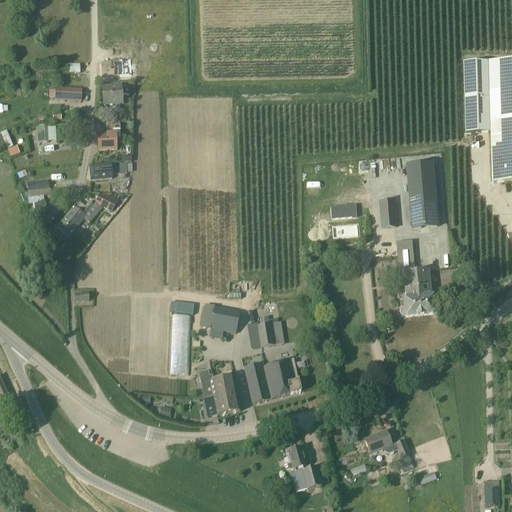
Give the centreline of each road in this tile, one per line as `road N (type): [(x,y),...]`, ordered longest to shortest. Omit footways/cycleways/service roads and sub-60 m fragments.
road 1 (tertiary): [(511,305),(446,355),(309,420),(194,440),(147,435),(108,417)]
road 2 (unclassified): [(162,511),(92,479),(59,453),(9,337)]
road 3 (unclassified): [(84,189),(93,0)]
road 4 (residential): [(108,417),(74,351),(67,282)]
road 5 (tertiary): [(9,337),(108,417)]
